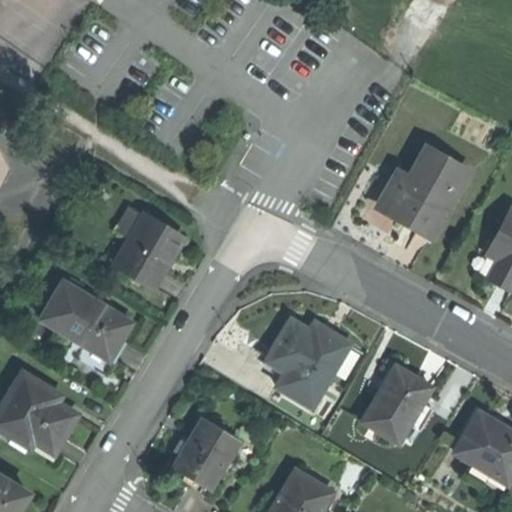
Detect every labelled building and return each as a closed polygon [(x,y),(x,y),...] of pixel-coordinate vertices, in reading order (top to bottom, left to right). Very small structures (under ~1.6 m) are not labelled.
[(408,226),(432,239),(470,174),(429,151),(412,182),(401,176),(381,210),(408,226)] [(117,229),(131,237),(143,216),(129,208),(117,229)] [(511,210),(489,253),(501,259),(489,282),(508,292),(511,294),(511,210)] [(115,264),(154,287),(169,263),(183,240),(143,216),(131,237),(115,264)] [(64,283),(42,319),(112,360),(122,343),(133,324),(64,283)] [(278,389),(312,409),(350,346),(331,334),(326,343),(308,332),(290,321),(267,360),(288,373),(278,389)] [(363,424),(402,445),(412,427),(425,404),(434,387),(417,377),(401,369),(388,393),(381,389),(363,424)] [(26,371),(0,413),(0,427),(34,448),(39,440),(58,452),(69,434),(81,415),(45,394),(50,386),(26,371)] [(438,411),(425,404),(412,427),(425,434),(438,411)] [(479,416),(457,456),(480,468),(475,478),(506,495),(511,483),(511,434),(504,430),(479,416)] [(194,481),(211,491),(241,443),(201,418),(171,466),(194,481)] [(283,504),(277,511),(326,511),(338,494),(296,469),(277,501),(283,504)] [(0,511),(20,511),(32,493),(0,474),(0,511)]
